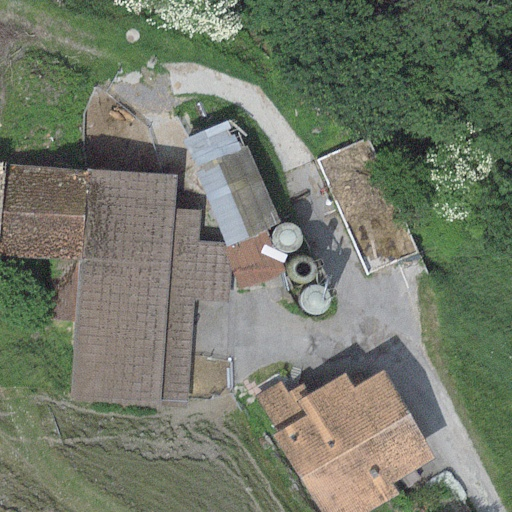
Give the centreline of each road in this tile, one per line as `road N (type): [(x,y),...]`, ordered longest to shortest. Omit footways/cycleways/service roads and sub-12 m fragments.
road 1 (track): [(376,315),(346,278),(298,166),(254,101),(208,84),(159,87)]
road 2 (track): [(376,315),(331,337),(194,330)]
